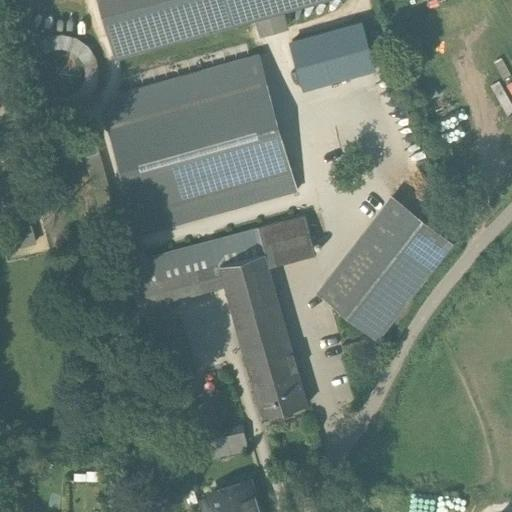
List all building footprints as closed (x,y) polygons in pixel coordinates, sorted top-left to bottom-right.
[(101,0),(118,57),(318,0),(101,0)] [(361,24),(291,43),(304,89),(373,70),(361,24)] [(194,68),(250,51),(247,42),(191,59),(194,68)] [(266,85),(108,130),(138,235),(296,191),(289,168),(290,167),(266,85)] [(394,198),(320,293),(376,337),(451,242),(394,198)] [(304,215),(258,228),(265,254),(269,267),(315,255),(304,215)] [(223,276),(221,267),(265,254),(258,228),(140,260),(150,296),(223,276)] [(265,254),(221,267),(223,276),(233,312),(278,299),(269,267),(265,254)] [(278,299),(233,312),(252,382),(297,369),(278,299)] [(184,320),(161,322),(162,341),(174,340),(175,356),(187,355),(184,320)] [(363,340),(341,346),(344,356),(366,350),(363,340)] [(297,369),(252,382),(262,417),(307,405),(297,369)] [(185,409),(197,460),(247,448),(242,426),(214,432),(208,403),(185,409)] [(259,511),(249,481),(208,493),(212,507),(203,509),(204,511),(259,511)]
